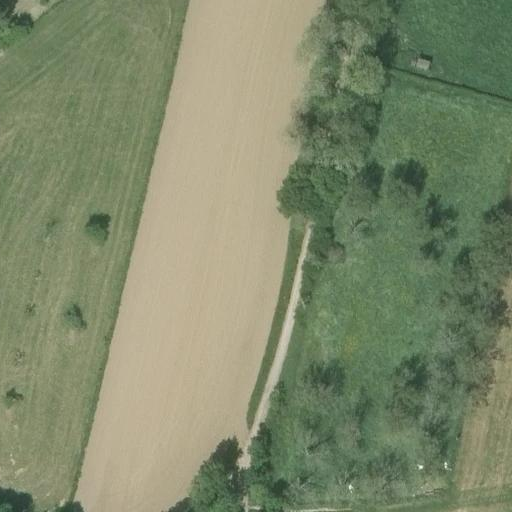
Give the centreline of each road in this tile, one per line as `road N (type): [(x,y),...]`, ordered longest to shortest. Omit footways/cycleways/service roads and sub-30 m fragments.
road 1 (track): [(245,510),(245,468),(302,282),(361,0)]
road 2 (track): [(511,493),(337,511)]
